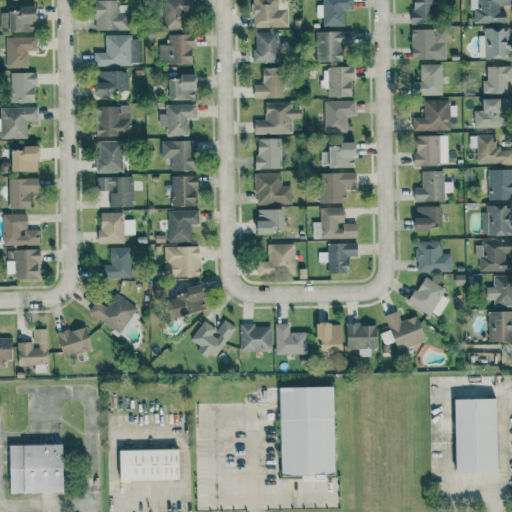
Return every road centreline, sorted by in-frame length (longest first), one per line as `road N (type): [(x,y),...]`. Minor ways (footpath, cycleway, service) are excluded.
road 1 (residential): [(0,300),(42,300),(65,289),(70,269),(69,0)]
road 2 (residential): [(256,298),(237,290),(228,260),(228,0)]
road 3 (residential): [(383,272),(380,0)]
road 4 (residential): [(256,298),(366,292),(383,272)]
